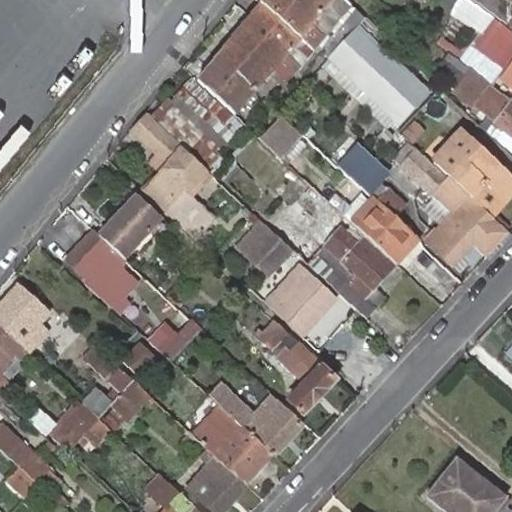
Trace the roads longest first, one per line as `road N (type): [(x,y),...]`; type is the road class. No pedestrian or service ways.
road 1 (unclassified): [(16,222),(198,0)]
road 2 (residential): [(316,479),(511,269)]
